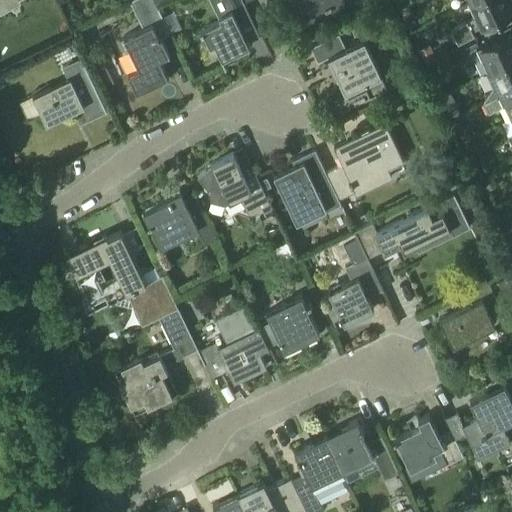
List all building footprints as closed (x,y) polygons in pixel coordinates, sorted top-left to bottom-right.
[(162,37),(171,33),(155,0),(129,0),(142,27),(124,37),(124,38),(120,40),(126,52),(130,50),(139,67),(129,73),(137,91),(169,76),(160,58),(170,54),(162,37)] [(249,45),(240,26),(253,20),(244,2),(243,0),(225,0),(230,9),(218,14),(221,19),(200,29),(203,36),(205,34),(211,45),(216,42),(223,58),(249,45)] [(293,0),(292,1),(304,24),(328,12),(326,8),(343,0),(293,0)] [(511,12),(511,3),(510,0),(476,0),(482,14),(455,27),(462,41),(478,33),(476,29),(511,12)] [(485,56),(491,69),(511,58),(511,31),(511,30),(481,44),(478,38),(465,45),(473,62),(485,56)] [(363,38),(345,46),(338,33),(310,46),(317,62),(328,57),(348,97),(365,88),(368,95),(387,86),(363,38)] [(430,44),(418,49),(425,64),(437,58),(430,44)] [(80,106),(87,120),(106,111),(80,57),(63,65),(68,77),(33,94),(47,122),(80,106)] [(498,83),(491,99),(511,88),(511,58),(491,69),(498,83)] [(508,103),(511,110),(511,88),(491,99),(495,109),(508,103)] [(511,117),(502,123),(511,143),(511,117)] [(339,199),(355,191),(357,193),(380,182),(376,172),(403,159),(384,120),(333,145),(341,162),(325,170),(339,199)] [(458,132),(462,141),(476,135),(470,125),(458,132)] [(340,201),(339,199),(325,170),(315,148),(291,159),(293,163),(273,173),(296,221),(326,207),(327,208),(340,201)] [(255,173),(245,178),(233,152),(210,162),(211,164),(197,176),(209,190),(211,200),(224,203),(231,196),(240,196),(247,208),(257,206),(258,211),(255,216),(271,217),(275,215),(263,190),(259,180),(255,173)] [(267,177),(259,180),(263,190),(271,186),(267,177)] [(497,186),(493,177),(484,181),(488,190),(497,186)] [(205,213),(195,218),(181,189),(167,196),(168,198),(142,210),(160,247),(197,229),(205,245),(217,239),(205,213)] [(454,192),(376,229),(372,220),(353,228),(367,257),(383,249),(384,252),(401,244),(403,250),(467,220),(454,192)] [(511,219),(506,217),(501,220),(505,229),(511,225),(511,219)] [(266,232),(271,243),(285,236),(280,225),(266,232)] [(162,273),(146,281),(121,230),(67,255),(90,303),(124,287),(142,324),(158,316),(178,307),(162,273)] [(352,259),(356,260),(366,255),(357,237),(344,243),(352,259)] [(373,308),(368,297),(363,287),(378,280),(366,256),(345,266),(351,278),(327,290),(343,322),(373,308)] [(464,305),(461,306),(441,316),(453,342),(494,322),(490,313),(501,307),(488,280),(459,294),(464,305)] [(271,320),(259,326),(268,346),(280,340),(284,348),(321,331),(301,292),(266,309),(271,320)] [(208,327),(215,342),(198,350),(211,376),(228,368),(234,380),(267,365),(261,353),(269,349),(268,346),(259,326),(248,302),(215,318),(217,323),(208,327)] [(158,316),(173,347),(160,354),(160,353),(143,361),(141,355),(120,365),(126,377),(118,380),(131,406),(144,399),(147,406),(173,393),(163,372),(168,370),(165,364),(198,348),(178,307),(158,316)] [(444,416),(450,429),(454,438),(466,432),(478,457),(511,441),(503,424),(511,419),(511,398),(504,382),(470,399),(477,415),(463,422),(457,410),(444,416)] [(420,423),(395,435),(415,478),(463,455),(454,438),(450,429),(439,434),(429,412),(418,417),(420,423)] [(356,418),(325,433),(343,470),(373,456),(384,479),(399,472),(383,438),(369,445),(356,418)] [(304,470),(290,477),(307,511),(314,511),(324,507),(318,495),(348,481),(343,470),(325,433),(294,448),(304,470)] [(262,480),(238,492),(247,511),(307,511),(290,477),(266,488),(262,480)] [(247,511),(238,492),(212,504),(215,511),(247,511)] [(481,511),(478,501),(465,506),(466,511),(481,511)]
